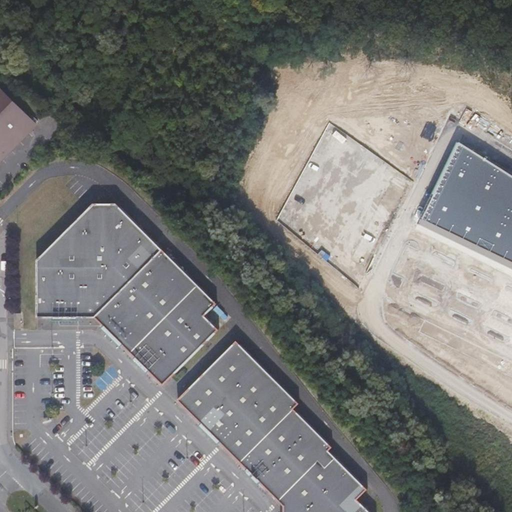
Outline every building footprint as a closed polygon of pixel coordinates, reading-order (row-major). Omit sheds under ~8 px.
[(0,161),(36,125),(0,89),(0,161)] [(511,174),(462,142),(419,225),(511,269),(511,174)] [(86,195),(30,251),(31,311),(87,312),(157,245),(108,194),(86,195)] [(157,245),(87,312),(125,350),(196,281),(157,245)] [(214,299),(196,281),(125,350),(159,380),(213,325),(200,310),(214,299)] [(304,402),(245,342),(185,401),(244,463),(298,408),(304,402)] [(298,408),(244,463),(283,497),(321,458),(329,466),(338,458),(329,449),(333,444),(298,408)] [(369,511),(357,500),(367,490),(338,458),(329,466),(321,458),(283,497),(287,506),(286,511),(369,511)]
